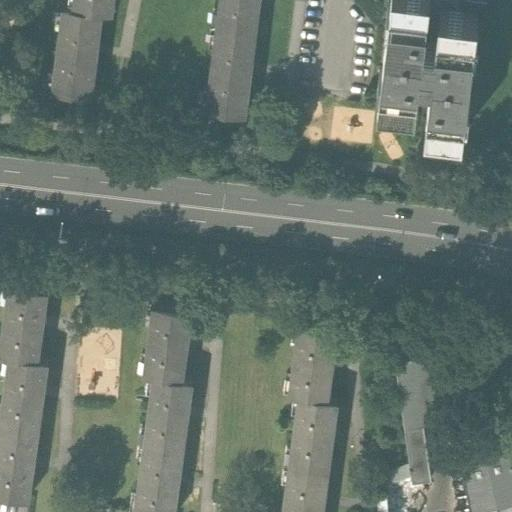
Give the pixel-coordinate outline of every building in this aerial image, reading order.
[(111,10),(112,0),(71,0),(71,5),(102,9),(111,10)] [(255,28),(258,0),(217,0),(215,23),(255,28)] [(390,0),(377,103),(415,108),(419,74),(431,75),(425,129),(463,133),(477,14),(440,9),(436,41),(424,40),(428,0),(390,0)] [(91,94),(102,9),(71,5),(61,4),(51,89),(91,94)] [(245,114),(255,28),(215,23),(204,109),(245,114)] [(0,410),(0,491),(29,495),(48,357),(38,356),(47,287),(8,281),(0,337),(0,350),(8,352),(0,410)] [(133,510),(148,511),(173,511),(192,377),(182,376),(192,307),(152,301),(143,370),(152,371),(133,510)] [(281,511),(321,511),(338,397),(328,396),(337,327),(298,321),(288,390),(298,392),(281,511)] [(440,351),(395,357),(409,460),(410,467),(412,479),(431,477),(423,423),(452,418),(440,351)] [(511,420),(502,425),(507,444),(511,442),(511,420)] [(457,442),(470,511),(491,511),(491,509),(511,504),(511,463),(507,444),(502,425),(457,442)] [(410,467),(409,460),(376,473),(379,511),(387,511),(385,477),(410,467)]
